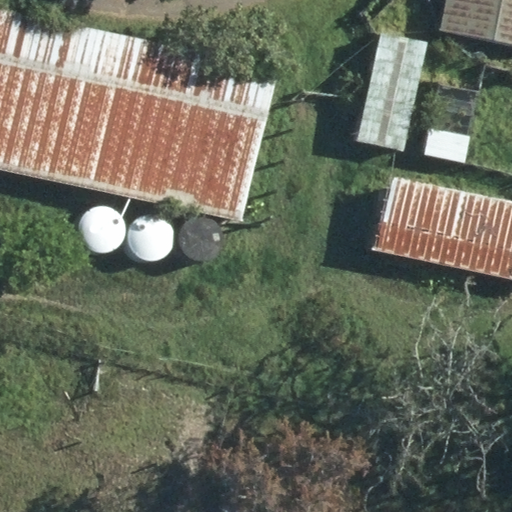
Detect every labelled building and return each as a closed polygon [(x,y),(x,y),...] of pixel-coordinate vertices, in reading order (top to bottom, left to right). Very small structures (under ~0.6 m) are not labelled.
[(511,0),(434,0),(429,30),(511,46),(511,0)] [(0,10),(0,172),(229,220),(261,65),(0,10)] [(367,30),(345,139),(391,149),(413,39),(367,30)] [(429,80),(412,153),(452,162),(469,89),(429,80)] [(511,201),(374,174),(358,249),(511,280),(511,201)] [(204,232),(75,212),(68,260),(196,279),(204,232)]
